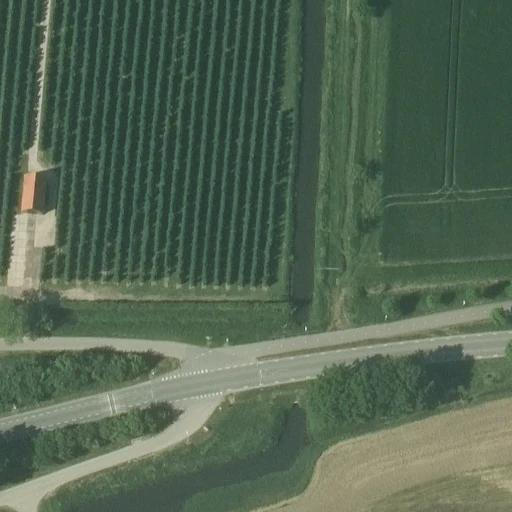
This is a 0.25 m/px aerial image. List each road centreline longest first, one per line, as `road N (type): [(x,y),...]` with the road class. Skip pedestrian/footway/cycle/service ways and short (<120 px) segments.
road 1 (tertiary): [(511,345),(363,357),(203,384)]
road 2 (track): [(333,296),(345,0)]
road 3 (unclassified): [(203,384),(196,355),(18,341)]
road 4 (tertiary): [(203,384),(0,430)]
